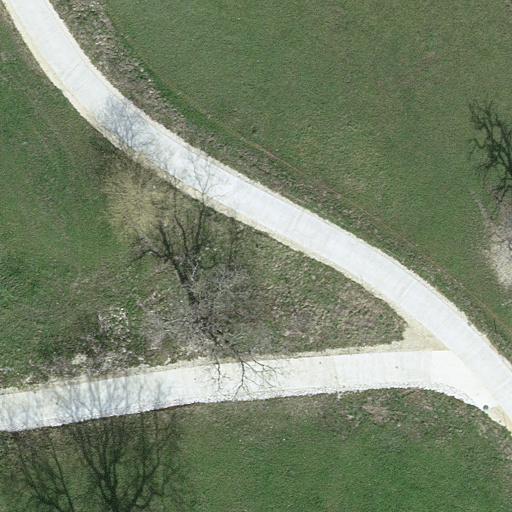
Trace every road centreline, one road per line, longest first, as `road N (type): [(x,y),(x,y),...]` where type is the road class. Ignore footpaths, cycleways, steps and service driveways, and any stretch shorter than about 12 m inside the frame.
road 1 (track): [(24,0),(75,89),(162,154),(365,263),(481,358),(511,404)]
road 2 (track): [(0,410),(481,358)]
